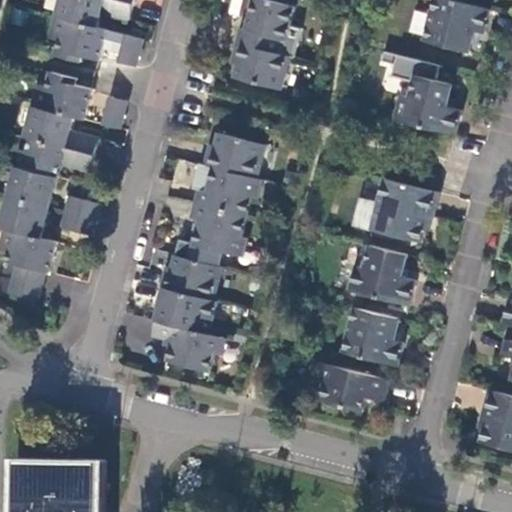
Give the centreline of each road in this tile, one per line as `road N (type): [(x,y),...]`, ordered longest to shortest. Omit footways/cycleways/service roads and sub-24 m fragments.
road 1 (residential): [(186,0),(80,389)]
road 2 (residential): [(417,475),(511,115)]
road 3 (residential): [(164,414),(417,475)]
road 4 (residential): [(4,378),(0,511)]
